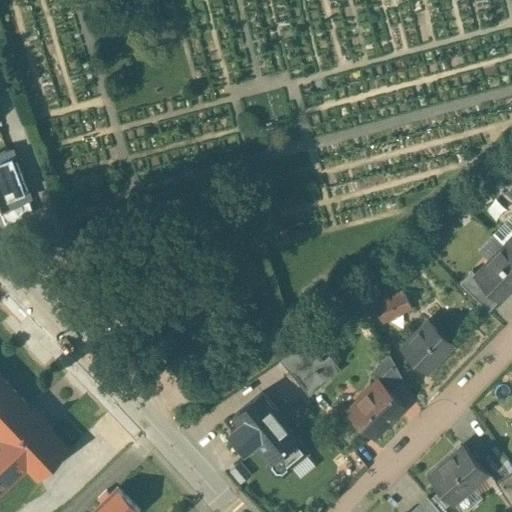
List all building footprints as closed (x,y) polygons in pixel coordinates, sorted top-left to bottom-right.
[(10,149),(0,152),(0,195),(4,207),(29,198),(10,149)] [(476,273),(475,274),(499,298),(500,298),(511,285),(511,252),(504,244),(476,273)] [(499,298),(475,274),(476,273),(471,269),(459,282),(488,310),(499,298)] [(402,290),(373,304),(381,320),(410,306),(402,290)] [(422,324),(416,318),(410,323),(417,330),(422,324)] [(417,330),(401,346),(426,370),(452,344),(427,319),(422,324),(417,330)] [(306,339),(279,358),(296,380),(297,379),(312,367),(322,359),(306,339)] [(403,380),(389,353),(384,355),(368,372),(377,380),(378,379),(389,390),(392,386),(403,380)] [(312,367),(297,379),(308,392),(323,380),(312,367)] [(0,491),(16,476),(17,476),(23,470),(27,466),(37,477),(69,447),(49,425),(51,424),(33,404),(31,406),(0,373),(0,491)] [(389,390),(378,379),(377,380),(371,386),(366,385),(358,394),(359,398),(348,409),(350,411),(348,412),(348,415),(355,422),(358,422),(360,421),(374,435),(403,405),(389,390)] [(285,385),(267,400),(279,415),(297,400),(285,385)] [(267,400),(260,392),(235,413),(270,456),(271,456),(295,437),(296,436),(279,415),(267,400)] [(295,437),(271,456),(270,456),(269,457),(268,466),(274,473),(283,474),(289,468),(289,465),(306,451),(295,437)] [(462,444),(428,474),(452,502),(487,473),(462,444)] [(511,470),(495,481),(511,506),(511,470)] [(117,485),(92,509),(89,511),(135,511),(139,508),(117,485)] [(441,511),(429,497),(411,511),(441,511)]
